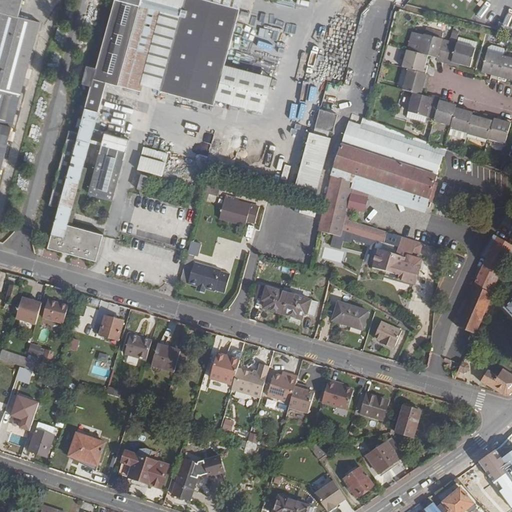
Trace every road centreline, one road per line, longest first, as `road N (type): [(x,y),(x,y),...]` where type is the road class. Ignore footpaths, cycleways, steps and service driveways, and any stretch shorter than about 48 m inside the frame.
road 1 (residential): [(505,423),(481,400),(0,256)]
road 2 (secondary): [(505,423),(380,511)]
road 3 (residential): [(0,465),(140,511)]
